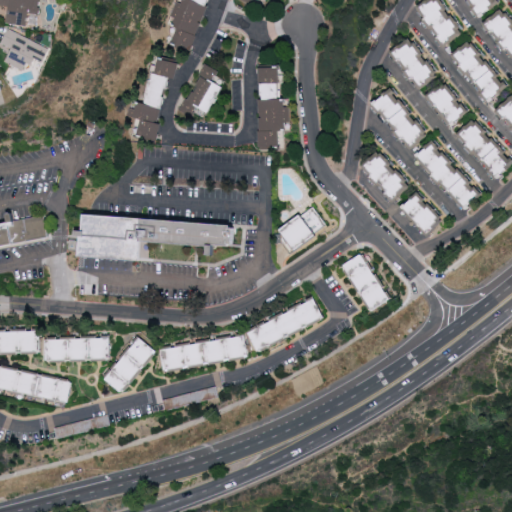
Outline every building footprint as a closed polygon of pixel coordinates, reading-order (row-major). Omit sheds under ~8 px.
[(26,26),(28,12),(38,14),(40,0),(0,0),(0,5),(8,6),(5,22),(26,26)] [(210,0),(183,0),(182,3),(176,1),(171,16),(180,19),(171,42),(193,50),(210,0)] [(448,45),(465,32),(441,0),(428,0),(420,7),(448,45)] [(471,0),(485,16),(502,3),(499,0),(471,0)] [(485,26),(511,53),(511,19),(502,9),(485,26)] [(5,62),(24,70),(27,63),(32,65),(35,58),(44,62),(50,47),(6,29),(1,44),(11,48),(5,62)] [(394,50),(422,90),(441,77),(413,37),(394,50)] [(455,53),(490,101),(509,88),(474,40),(455,53)] [(159,139),(161,124),(162,124),(168,77),(176,78),(178,62),(154,59),(148,104),(133,102),(131,117),(140,118),(138,136),(159,139)] [(190,101),(184,99),(179,111),(199,119),(202,110),(212,114),(223,86),(214,82),(219,70),(205,64),(190,101)] [(259,150),(280,150),(281,130),(289,130),(290,107),(286,107),(287,99),(281,99),(282,68),(262,68),(261,100),(260,100),(259,150)] [(430,100),(454,126),(472,111),(447,84),(430,100)] [(411,148),(429,135),(395,88),(377,101),(411,148)] [(511,98),(499,110),(511,123),(511,98)] [(460,135),(500,177),(511,166),(511,157),(476,119),(460,135)] [(486,189),(430,144),(417,161),(472,206),(486,189)] [(413,183),(380,152),(364,168),(397,200),(413,183)] [(403,207),(429,234),(445,219),(420,192),(403,207)] [(314,237),(293,254),(279,233),(278,232),(314,209),(328,227),(320,232),(314,237)] [(0,249),(49,240),(47,230),(48,229),(45,216),(14,221),(15,223),(0,225),(0,249)] [(145,262),(146,243),(209,247),(208,256),(220,257),(221,246),(239,247),(241,225),(84,217),(84,232),(81,231),(79,258),(145,262)] [(393,300),(364,254),(345,265),(374,312),(393,300)] [(326,319),(316,298),(250,330),(260,351),(326,319)] [(39,331),(0,331),(0,352),(39,351),(39,331)] [(111,359),(110,337),(46,339),(46,361),(111,359)] [(106,377),(122,392),(158,353),(142,338),(106,377)] [(163,348),(165,369),(250,359),(247,338),(163,348)] [(74,380),(0,368),(0,390),(71,401),(74,380)]
